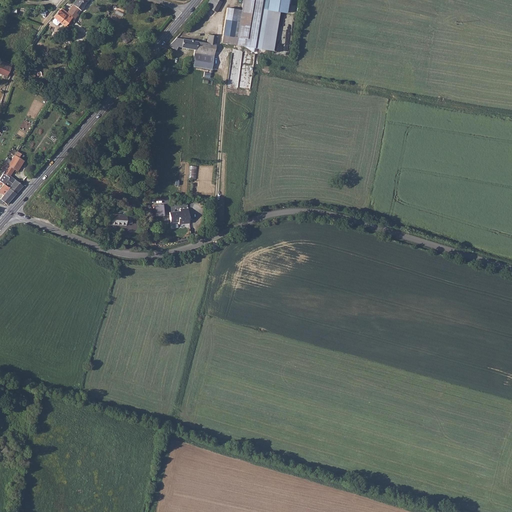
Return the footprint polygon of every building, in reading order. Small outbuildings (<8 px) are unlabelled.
[(79,15),(89,0),(77,0),(71,9),(79,15)] [(222,0),(208,0),(203,7),(215,13),(222,0)] [(242,0),(241,9),(249,11),(246,38),(245,46),(276,50),(281,11),(261,8),(262,0),(242,0)] [(59,10),(53,16),(55,17),(53,20),(53,21),(56,24),(57,24),(60,22),(67,12),(62,8),(60,10),(59,10)] [(223,35),(246,38),(249,11),(241,9),(227,8),(223,35)] [(67,12),(60,22),(66,26),(73,17),(67,12)] [(175,38),(166,48),(175,49),(178,46),(195,49),(195,52),(211,54),(212,49),(216,49),(218,34),(208,33),(207,42),(193,41),(193,38),(188,37),(188,39),(175,38)] [(222,43),(245,46),(246,38),(223,35),(222,43)] [(232,53),(228,84),(234,85),(234,82),(236,83),(239,61),(240,56),(237,56),(237,54),(232,53)] [(10,66),(0,61),(0,72),(6,75),(10,66)] [(0,175),(0,181),(15,193),(21,186),(10,175),(13,169),(16,171),(24,161),(22,159),(24,155),(17,150),(9,161),(5,160),(0,168),(3,170),(0,175)] [(8,203),(15,193),(0,181),(0,184),(1,185),(0,185),(0,192),(2,194),(0,197),(0,203),(1,204),(2,204),(6,206),(8,203)] [(34,218),(46,201),(36,195),(25,212),(34,218)] [(155,206),(155,216),(163,216),(163,206),(155,206)] [(183,221),(188,221),(186,207),(177,208),(177,211),(166,212),(168,223),(176,222),(177,224),(183,224),(183,221)] [(57,224),(60,214),(51,211),(48,221),(57,224)] [(107,212),(106,224),(123,225),(123,222),(129,223),(130,214),(107,212)]
